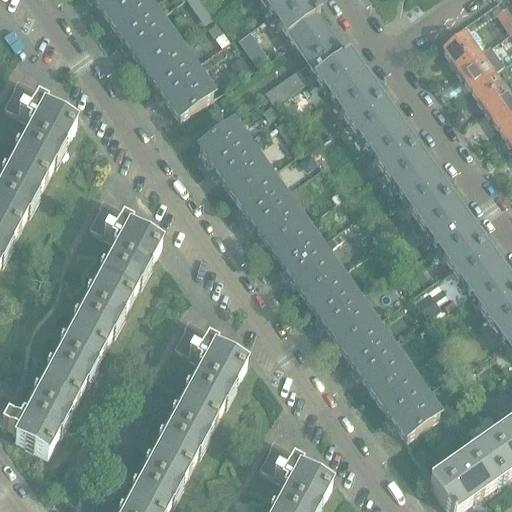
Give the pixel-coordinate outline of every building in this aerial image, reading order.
[(142,2),(140,0),(86,0),(91,7),(94,5),(109,26),(142,2)] [(195,0),(193,0),(186,5),(194,18),(203,11),(195,0)] [(259,0),(290,42),(291,42),(316,24),(321,20),(306,0),(259,0)] [(177,52),(160,27),(142,2),(109,26),(123,46),(120,48),(126,57),(129,55),(144,75),(177,52)] [(511,36),(511,35),(511,23),(505,13),(499,18),(511,36)] [(330,43),(323,35),(316,24),(291,42),(304,61),(318,79),(343,61),(341,59),(343,58),(340,53),(338,54),(330,43)] [(216,28),(207,35),(213,43),(222,36),(216,28)] [(480,44),(475,37),(471,36),(463,41),(462,41),(443,54),(457,74),(476,61),(472,54),(480,48),(480,44)] [(249,40),(237,48),(251,66),(254,72),(266,63),(262,58),(249,40)] [(213,102),(195,78),(177,52),(144,75),(159,96),(156,98),(162,106),(164,104),(179,126),(213,102)] [(483,70),(489,65),(483,56),(476,61),(457,74),(471,93),(490,80),(483,70)] [(363,78),(352,64),(348,58),(343,61),(318,79),(316,80),(351,129),(382,107),(368,87),(371,85),(365,77),(363,78)] [(250,76),(252,75),(243,63),(231,73),(239,84),(250,76)] [(276,109),(306,88),(298,76),(268,98),(276,109)] [(485,113),(504,100),(490,80),(471,93),(485,113)] [(49,106),(18,89),(17,88),(3,114),(35,131),(13,170),(20,174),(46,188),(76,132),(44,114),(47,109),(47,110),(49,106)] [(511,123),(511,110),(504,100),(485,113),(499,133),(511,123)] [(396,127),(387,113),(382,107),(351,129),(385,177),(417,155),(402,134),(404,133),(399,125),(396,127)] [(288,119),(295,129),(305,122),(298,112),(288,119)] [(271,127),(276,132),(283,126),(279,121),(271,127)] [(511,151),(511,123),(499,133),(511,151)] [(286,125),(276,132),(282,141),(292,134),(286,125)] [(268,181),(251,156),(232,129),(199,153),(214,174),(211,176),(217,184),(219,182),(235,204),(268,181)] [(431,175),(421,161),(417,155),(385,177),(420,226),(451,203),(437,183),(439,182),(433,173),(431,175)] [(46,188),(20,174),(13,170),(0,194),(0,226),(19,237),(46,188)] [(303,230),(271,184),(268,181),(235,204),(249,224),(247,226),(252,234),(255,232),(270,253),(303,230)] [(336,197),(330,201),(335,208),(341,204),(336,197)] [(465,223),(456,210),(451,203),(420,226),(454,275),(486,252),(471,232),(473,231),(467,222),(465,223)] [(135,227),(103,210),(102,209),(88,234),(120,251),(99,292),(105,295),(131,309),(161,252),(129,235),(132,230),(133,230),(135,227)] [(370,224),(363,230),(368,237),(376,232),(370,224)] [(0,272),(19,237),(0,226),(0,272)] [(338,280),(321,255),(303,230),(270,253),(284,273),(281,275),(287,284),(290,282),(305,304),(338,280)] [(338,240),(329,246),(334,252),(343,246),(338,240)] [(499,272),(489,258),(486,252),(454,275),(488,322),(511,305),(511,289),(505,280),(507,279),(501,270),(499,272)] [(374,330),(356,305),(338,280),(305,304),(319,323),(316,325),(322,333),(325,331),(340,353),(374,330)] [(131,309),(105,295),(99,292),(72,340),(78,343),(104,358),(131,309)] [(439,316),(429,301),(417,309),(428,324),(439,316)] [(511,305),(488,322),(511,355),(511,305)] [(220,347),(189,330),(187,330),(173,355),(205,372),(184,412),(189,415),(216,429),(246,373),(215,356),(217,351),(218,351),(220,347)] [(408,379),(391,355),(374,330),(340,353),(355,374),(352,376),(358,384),(361,382),(375,403),(408,379)] [(104,358),(78,343),(72,340),(45,390),(51,393),(78,407),(104,358)] [(439,423),(424,402),(408,379),(375,403),(390,423),(387,425),(393,433),(395,431),(406,447),(439,423)] [(511,383),(511,382),(503,387),(508,394),(511,391),(511,383)] [(78,407),(51,393),(45,390),(25,428),(24,429),(9,420),(10,419),(3,416),(0,421),(0,430),(3,432),(3,431),(19,440),(15,446),(47,464),(78,407)] [(216,429),(189,415),(184,412),(157,462),(163,465),(189,479),(216,429)] [(502,487),(511,479),(511,431),(479,455),(502,487)] [(478,438),(471,443),(475,449),(482,444),(478,438)] [(305,468),(274,451),(272,451),(258,476),(290,493),(279,511),(320,511),(325,504),(325,505),(331,493),(300,476),(302,471),(303,472),(305,468)] [(466,511),(502,487),(479,455),(430,489),(445,511),(466,511)] [(170,511),(189,479),(163,465),(157,462),(130,511),(132,511),(170,511)]
